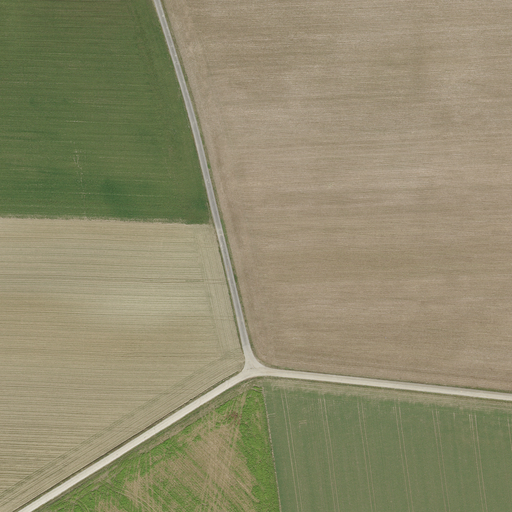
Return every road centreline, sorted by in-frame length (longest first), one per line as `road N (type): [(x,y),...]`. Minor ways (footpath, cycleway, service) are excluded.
road 1 (track): [(157,0),(253,370)]
road 2 (track): [(25,511),(253,370)]
road 3 (track): [(253,370),(511,398)]
